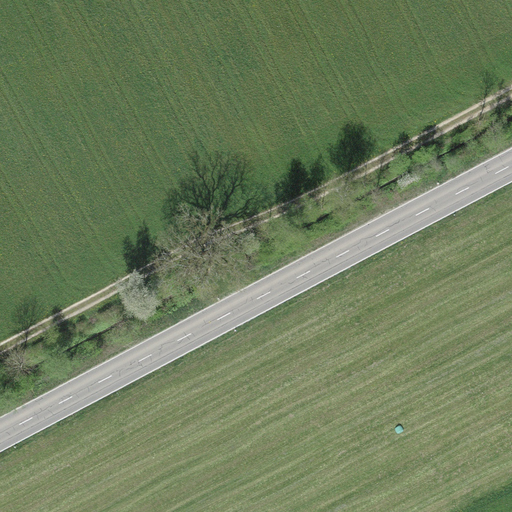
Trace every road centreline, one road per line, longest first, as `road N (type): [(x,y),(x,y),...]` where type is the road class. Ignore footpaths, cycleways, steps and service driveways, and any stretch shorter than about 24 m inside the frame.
road 1 (tertiary): [(0,432),(511,163)]
road 2 (track): [(511,92),(0,353)]
